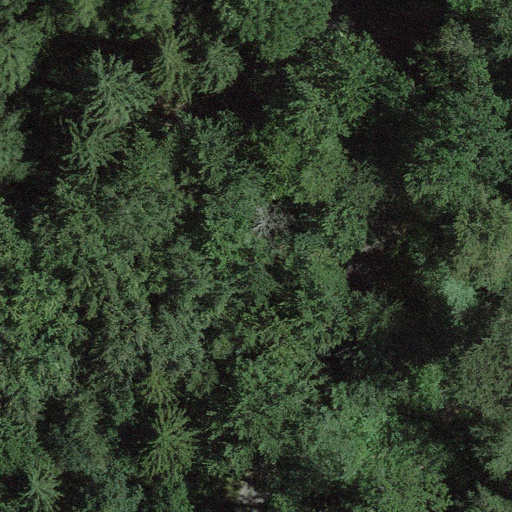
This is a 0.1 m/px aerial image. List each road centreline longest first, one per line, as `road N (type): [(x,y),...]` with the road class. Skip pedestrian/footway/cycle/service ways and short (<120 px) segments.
road 1 (track): [(411,0),(411,132),(374,242),(238,511)]
road 2 (track): [(0,263),(318,39),(399,0)]
